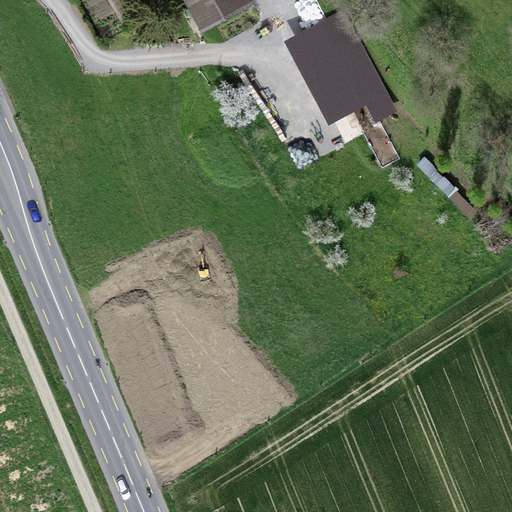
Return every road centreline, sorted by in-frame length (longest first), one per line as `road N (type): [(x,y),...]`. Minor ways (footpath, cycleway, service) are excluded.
road 1 (primary): [(0,173),(143,511)]
road 2 (track): [(95,511),(0,284)]
